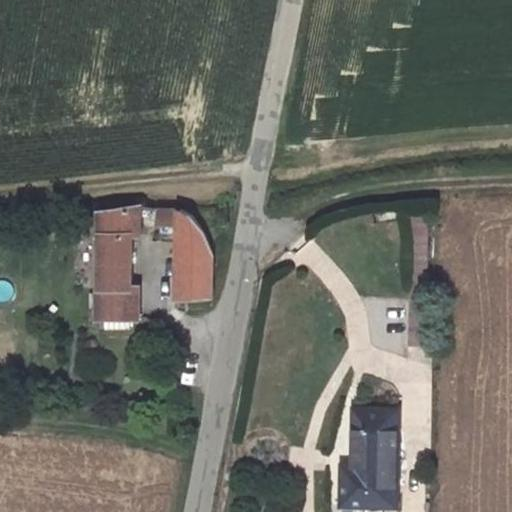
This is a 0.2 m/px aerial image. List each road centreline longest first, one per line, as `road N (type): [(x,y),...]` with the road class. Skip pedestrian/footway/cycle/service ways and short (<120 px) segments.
road 1 (unclassified): [(299,0),(260,165),(198,511)]
road 2 (track): [(260,165),(0,190)]
